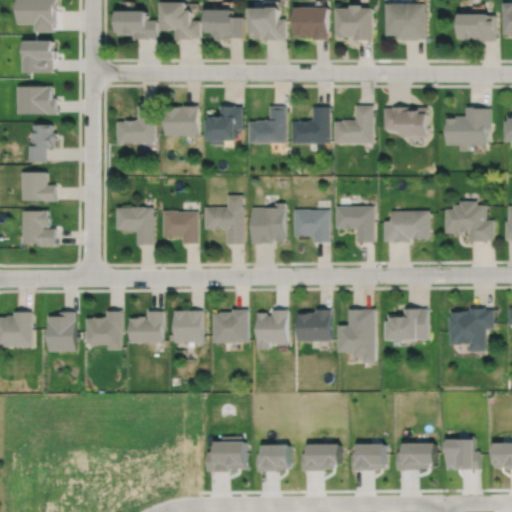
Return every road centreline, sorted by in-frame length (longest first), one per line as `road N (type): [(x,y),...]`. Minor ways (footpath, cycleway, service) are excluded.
road 1 (residential): [(0,277),(511,273)]
road 2 (residential): [(511,71),(91,70)]
road 3 (residential): [(511,500),(190,503),(152,511)]
road 4 (residential): [(91,0),(90,276)]
